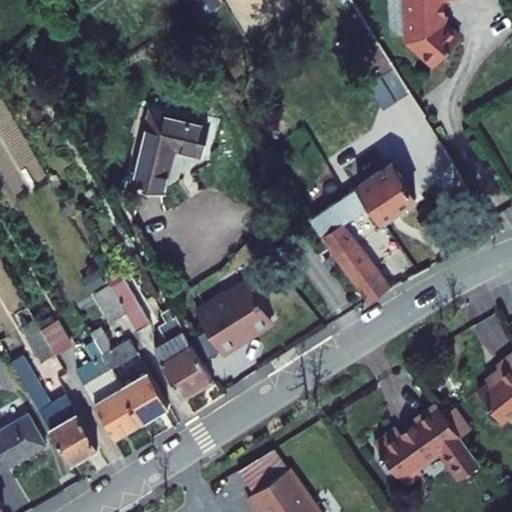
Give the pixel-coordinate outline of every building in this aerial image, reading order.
[(446,41),(455,29),(440,17),(440,7),(432,1),(433,0),(401,0),(404,31),(433,56),(434,54),(442,53),(446,48),(446,41)] [(0,94),(0,173),(12,196),(44,180),(0,94)] [(123,171),(154,179),(164,136),(193,143),(200,111),(141,98),(123,171)] [(352,181),(306,211),(363,296),(382,283),(336,215),(346,209),(363,198),(373,215),(409,192),(385,155),(350,177),(352,181)] [(114,273),(103,279),(119,308),(129,324),(140,318),(114,273)] [(104,316),(119,308),(103,279),(88,287),(104,316)] [(223,287),(191,306),(201,324),(213,346),(216,350),(234,340),(231,335),(265,316),(245,279),(225,291),(223,287)] [(181,335),(162,302),(156,306),(161,315),(150,321),(157,333),(144,341),(174,393),(204,376),(194,357),(181,335)] [(46,313),(32,321),(46,346),(60,338),(46,313)] [(90,319),(80,324),(94,348),(101,360),(126,346),(118,332),(102,341),(90,319)] [(46,346),(32,321),(19,329),(32,354),(46,346)] [(201,324),(181,335),(194,357),(213,346),(201,324)] [(491,411),(500,422),(511,411),(511,353),(502,341),(480,360),(484,366),(459,386),(471,400),(466,410),(469,417),(476,419),(484,417),(491,411)] [(100,430),(131,414),(112,381),(101,360),(94,348),(66,364),(74,377),(70,379),(100,430)] [(32,362),(13,374),(59,456),(87,441),(56,388),(49,391),(32,362)] [(141,365),(112,381),(131,414),(161,399),(141,365)] [(436,384),(427,390),(441,410),(450,403),(436,384)] [(467,454),(453,435),(421,391),(396,409),(399,413),(386,422),(383,417),(361,433),(392,475),(409,462),(406,457),(433,438),(453,465),(467,454)] [(0,456),(31,440),(14,409),(0,417),(0,456)] [(246,511),(314,511),(315,511),(276,461),(235,491),(244,503),(242,505),(246,511)]
